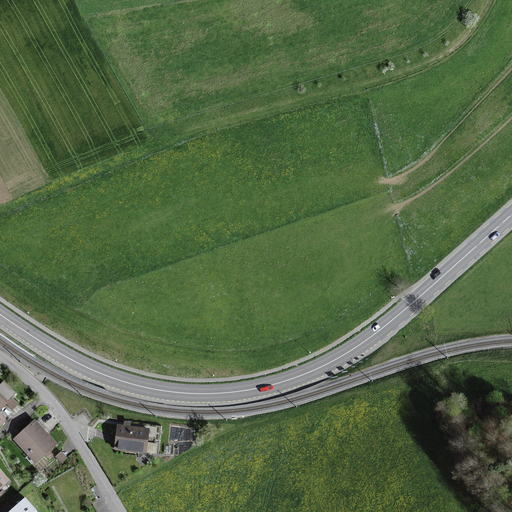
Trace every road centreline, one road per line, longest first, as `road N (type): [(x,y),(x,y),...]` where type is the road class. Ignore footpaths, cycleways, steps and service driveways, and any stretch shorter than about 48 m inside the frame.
road 1 (primary): [(0,315),(108,377),(199,394),(240,391),(288,380),(367,339),(511,214)]
road 2 (track): [(176,138),(421,66),(458,44),(490,0)]
road 3 (residential): [(0,357),(46,395),(122,511)]
